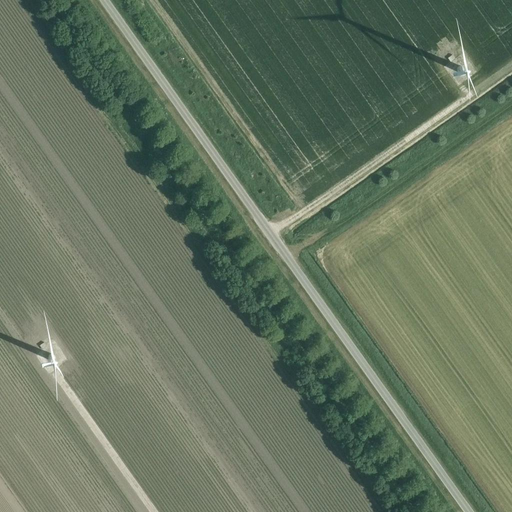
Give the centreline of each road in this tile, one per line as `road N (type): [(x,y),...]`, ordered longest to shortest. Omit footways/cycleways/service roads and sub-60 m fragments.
road 1 (unclassified): [(467,511),(103,0)]
road 2 (track): [(511,65),(267,234)]
road 3 (track): [(492,117),(285,258)]
